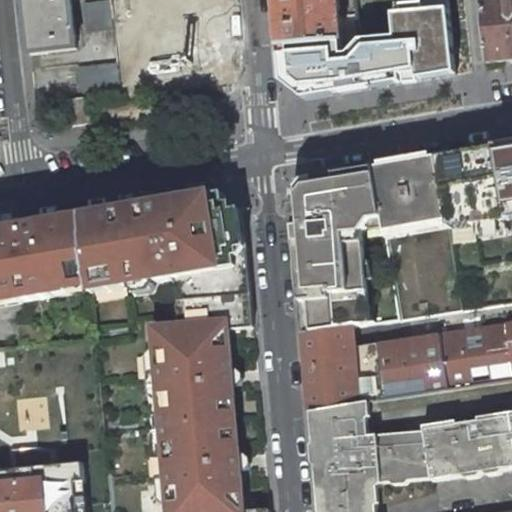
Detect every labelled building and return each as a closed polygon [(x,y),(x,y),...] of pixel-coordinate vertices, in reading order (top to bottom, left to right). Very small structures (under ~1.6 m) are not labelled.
[(71,0),(24,0),(31,55),(77,50),(71,0)] [(110,0),(85,3),(88,32),(113,29),(112,18),(110,0)] [(110,0),(112,18),(124,17),(122,5),(138,3),(137,0),(110,0)] [(153,0),(162,91),(234,85),(226,0),(153,0)] [(276,0),(280,46),(318,45),(344,44),(362,42),(358,13),(341,15),(339,0),(276,0)] [(511,0),(479,0),(486,63),(511,60),(511,0)] [(338,48),(284,52),(285,86),(302,99),(453,80),(447,15),(390,20),(393,44),(338,48)] [(118,63),(79,68),(82,96),(121,92),(118,63)] [(89,97),(61,102),(66,129),(93,125),(89,97)] [(511,146),(498,149),(511,223),(511,146)] [(498,149),(438,159),(450,230),(511,223),(498,149)] [(449,224),(438,159),(376,170),(384,221),(386,235),(449,224)] [(294,205),(302,304),(309,304),(311,333),(347,328),(364,325),(363,313),(370,313),(364,235),(374,222),(384,221),(376,170),(312,181),(294,205)] [(225,195),(85,220),(92,290),(93,295),(173,280),(178,285),(178,288),(181,328),(155,330),(161,404),(168,403),(172,454),(165,455),(170,511),(270,511),(270,510),(252,511),(245,511),(240,448),(231,449),(227,396),(235,395),(230,331),(255,329),(248,249),(242,211),(225,198),(225,195)] [(0,307),(70,295),(70,294),(92,290),(85,220),(13,232),(15,242),(6,244),(2,250),(0,248),(0,307)] [(450,230),(449,224),(386,235),(387,241),(450,230)] [(13,232),(0,234),(0,248),(2,250),(6,244),(15,242),(13,232)] [(511,303),(505,304),(508,325),(349,346),(347,328),(311,333),(305,334),(311,414),(367,403),(511,381),(511,303)] [(425,433),(370,437),(367,403),(311,414),(319,511),(377,511),(376,484),(431,479),(432,482),(511,469),(511,414),(479,419),(479,422),(458,426),(457,423),(424,428),(425,433)] [(2,487),(0,486),(0,511),(113,511),(109,467),(76,470),(78,498),(79,511),(64,511),(16,511),(14,486),(2,487)] [(41,483),(14,486),(16,511),(64,511),(79,511),(78,498),(43,502),(41,483)]
